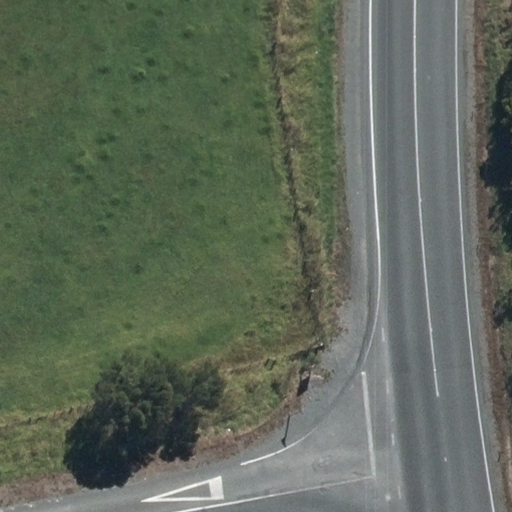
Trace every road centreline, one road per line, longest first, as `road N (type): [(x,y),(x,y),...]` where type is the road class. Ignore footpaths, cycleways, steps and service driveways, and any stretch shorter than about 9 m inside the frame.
road 1 (secondary): [(445,470),(415,0)]
road 2 (residential): [(208,511),(445,470)]
